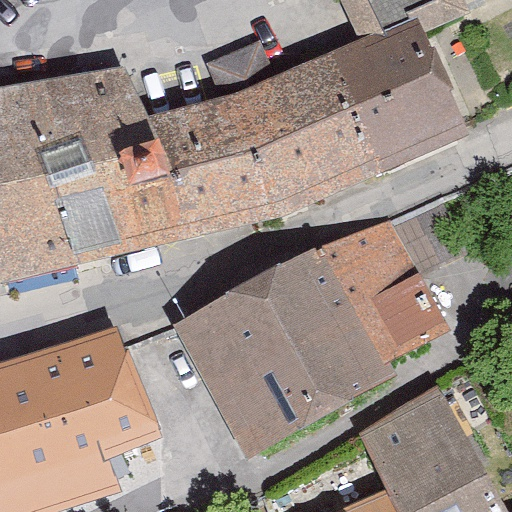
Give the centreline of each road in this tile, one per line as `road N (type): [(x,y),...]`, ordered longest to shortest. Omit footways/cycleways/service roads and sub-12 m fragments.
road 1 (residential): [(0,320),(280,241),(511,123)]
road 2 (unknown): [(123,511),(275,473),(447,364)]
road 3 (residential): [(0,43),(180,0)]
